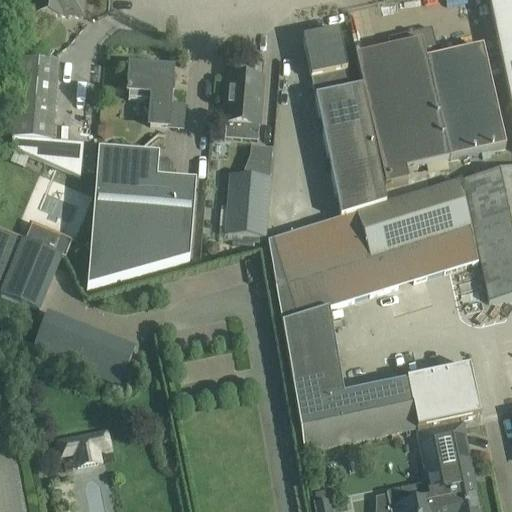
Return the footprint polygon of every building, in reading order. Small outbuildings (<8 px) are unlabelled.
[(33,0),(32,17),(61,19),(61,18),(82,20),(83,0),(33,0)] [(511,0),(501,0),(488,3),(511,117),(511,0)] [(390,51),(355,59),(362,90),(382,189),(407,183),(404,172),(447,162),(425,63),(437,60),(430,30),(388,40),(390,51)] [(338,34),(302,41),(339,219),(385,205),(382,189),(362,90),(350,92),(338,34)] [(437,60),(425,63),(447,162),(504,149),(482,50),(437,60)] [(57,66),(18,62),(10,152),(79,180),(83,148),(51,145),(57,66)] [(130,70),(127,102),(144,103),(143,110),(149,115),(150,115),(149,129),(166,130),(171,73),(130,70)] [(262,80),(226,77),(223,125),(258,128),(262,80)] [(98,129),(97,138),(104,142),(112,139),(112,130),(105,126),(98,129)] [(264,241),(272,152),(250,150),(249,160),(240,179),(229,178),(224,238),(264,241)] [(158,158),(97,153),(86,292),(189,263),(195,185),(174,183),(175,178),(168,177),(169,170),(165,165),(158,165),(158,158)] [(511,172),(463,183),(488,305),(511,300),(511,172)] [(470,230),(456,184),(354,216),(326,226),(267,245),(304,456),(416,433),(427,429),(459,422),(479,418),(470,375),(407,388),(406,384),(343,397),(328,312),(477,266),(467,232),(470,230)] [(31,228),(25,243),(62,258),(64,259),(70,244),(31,228)] [(0,233),(0,295),(22,242),(0,233)] [(22,242),(0,295),(0,298),(39,314),(61,259),(62,258),(25,243),(22,242)] [(134,350),(47,314),(30,357),(118,391),(134,350)] [(374,511),(478,511),(459,422),(427,429),(416,433),(431,502),(399,509),(397,499),(387,501),(387,497),(375,500),(374,511)] [(0,511),(23,511),(7,434),(0,431),(0,511)] [(112,451),(109,433),(57,443),(61,461),(73,459),(76,472),(103,467),(101,453),(112,451)] [(328,503),(316,505),(317,511),(320,511),(329,510),(328,503)]
